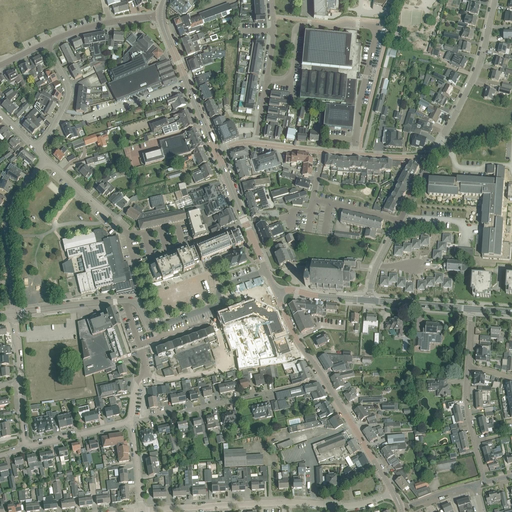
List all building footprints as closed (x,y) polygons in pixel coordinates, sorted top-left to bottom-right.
[(106,0),(108,6),(112,5),(115,15),(129,11),(126,3),(125,1),(120,2),(119,0),(106,0)] [(193,4),(196,0),(184,0),(183,0),(172,0),(171,3),(171,5),(183,14),(184,15),(185,14),(193,4)] [(312,0),(313,19),(327,20),(327,19),(327,15),(330,15),(330,12),(338,13),(339,0),(312,0)] [(478,14),(478,10),(479,10),(480,7),(479,7),(480,3),(471,1),(470,1),(469,6),(467,12),(478,14)] [(222,18),(232,14),(229,4),(190,19),(189,17),(186,18),(175,22),(178,30),(183,29),(184,31),(188,29),(189,30),(191,29),(191,30),(195,28),(200,26),(216,20),(215,17),(221,15),(222,18)] [(475,27),(477,19),(467,17),(465,24),(458,23),(457,27),(467,29),(468,25),(469,25),(475,27)] [(202,31),(200,26),(195,28),(191,30),(191,29),(189,30),(188,29),(184,31),(183,29),(178,30),(181,37),(196,31),(197,33),(202,31)] [(467,31),(463,30),(464,29),(457,28),(456,31),(462,32),(461,37),(466,38),(466,39),(472,40),(474,32),(467,31)] [(12,29),(4,30),(5,37),(4,37),(7,50),(14,48),(13,41),(14,41),(12,29)] [(300,95),(300,104),(325,106),(323,128),(349,130),(349,132),(351,132),(351,131),(352,131),(357,79),(357,78),(361,44),(356,44),(357,31),(345,30),(345,36),(305,32),(301,65),(301,73),(302,73),(300,95)] [(105,37),(105,32),(104,32),(100,32),(100,34),(96,35),(95,34),(91,35),(91,36),(92,44),(93,44),(94,52),(94,53),(95,58),(96,61),(96,62),(106,63),(106,60),(107,60),(107,56),(103,55),(102,47),(103,46),(104,46),(105,44),(105,43),(105,42),(104,37),(105,37)] [(113,41),(109,41),(108,48),(113,49),(113,54),(117,54),(118,48),(117,47),(117,42),(123,43),(123,35),(122,35),(122,34),(121,33),(120,32),(119,33),(119,34),(118,34),(114,34),(113,41)] [(198,41),(201,40),(205,38),(203,33),(193,37),(194,39),(190,40),(189,37),(181,40),(184,47),(198,41)] [(133,47),(132,48),(127,54),(124,56),(124,64),(129,62),(129,63),(129,62),(130,64),(131,65),(123,68),(122,66),(122,65),(108,71),(109,73),(113,81),(112,81),(113,83),(117,82),(149,68),(147,64),(147,63),(155,56),(160,63),(162,62),(166,60),(163,56),(163,55),(158,50),(158,49),(157,50),(156,48),(153,46),(153,44),(153,43),(146,36),(145,37),(144,36),(143,36),(138,41),(138,40),(137,40),(133,36),(134,36),(133,35),(132,36),(133,36),(128,41),(127,42),(128,42),(133,47)] [(94,52),(93,44),(92,44),(91,36),(83,37),(85,46),(89,45),(90,49),(91,48),(92,52),(94,52)] [(84,50),(82,46),(82,45),(79,39),(72,42),(76,51),(80,49),(81,51),(84,50)] [(193,49),(199,47),(200,46),(198,41),(184,47),(186,51),(193,48),(193,49)] [(253,41),(252,48),(262,50),(263,43),(253,41)] [(441,50),(448,52),(452,53),(457,54),(458,54),(459,51),(469,53),(471,45),(465,44),(465,42),(459,41),(458,49),(446,45),(445,46),(444,45),(444,46),(443,45),(443,46),(442,46),(435,44),(434,47),(442,49),(441,50)] [(74,58),(70,48),(67,44),(61,47),(70,65),(78,61),(76,57),(74,58)] [(509,50),(511,44),(504,44),(503,46),(500,46),(498,53),(505,55),(506,50),(509,50)] [(395,59),(397,50),(391,49),(392,47),(390,46),(387,56),(386,56),(383,68),(386,68),(389,57),(395,59)] [(200,51),(199,47),(193,49),(193,48),(186,51),(187,56),(200,51)] [(251,54),(261,56),(262,50),(252,48),(251,54)] [(436,49),(433,48),(432,54),(431,55),(438,57),(440,51),(435,50),(436,49)] [(204,54),(189,59),(187,59),(188,62),(192,73),(200,70),(200,69),(203,68),(201,63),(211,59),(225,58),(225,52),(211,53),(206,54),(206,53),(204,54)] [(452,60),(453,61),(451,65),(459,69),(460,67),(463,69),(468,61),(461,58),(462,56),(457,55),(457,54),(452,53),(448,52),(445,57),(451,61),(452,60)] [(251,54),(250,61),(260,63),(261,56),(251,54)] [(43,72),(40,65),(43,64),(40,57),(36,58),(36,59),(33,61),(34,64),(33,65),(35,69),(36,68),(37,68),(38,70),(37,70),(39,74),(43,72)] [(511,59),(505,58),(504,61),(497,59),(495,67),(501,68),(500,72),(501,72),(506,74),(509,75),(509,74),(511,75),(511,70),(503,68),(504,65),(508,66),(509,60),(511,60),(511,59)] [(106,63),(105,63),(96,62),(96,61),(83,68),(79,70),(79,71),(72,74),(75,80),(79,77),(82,76),(80,72),(83,70),(84,70),(90,67),(91,68),(93,67),(95,70),(96,73),(105,69),(106,63)] [(113,83),(108,85),(117,102),(152,87),(153,90),(169,84),(169,85),(177,82),(176,81),(177,81),(176,79),(175,79),(168,61),(156,66),(154,66),(150,68),(149,68),(117,82),(113,83)] [(259,69),(260,63),(250,61),(249,67),(259,69)] [(79,71),(79,70),(77,66),(81,64),(80,62),(76,64),(76,65),(69,69),(72,74),(79,71)] [(20,66),(19,67),(23,75),(29,72),(31,77),(32,80),(37,76),(36,73),(32,65),(32,66),(29,67),(27,63),(23,65),(22,65),(20,66)] [(259,69),(249,67),(247,74),(258,76),(259,69)] [(17,76),(14,70),(10,73),(9,72),(6,73),(10,81),(15,79),(17,84),(20,82),(22,87),(26,85),(20,75),(17,76)] [(446,73),(446,74),(448,75),(447,78),(450,79),(449,82),(451,83),(455,85),(459,77),(455,74),(454,74),(455,72),(448,70),(446,73)] [(53,76),(50,72),(48,73),(46,71),(38,75),(40,79),(43,77),(45,80),(45,81),(53,76)] [(209,79),(211,78),(210,72),(197,77),(197,79),(195,80),(197,87),(204,85),(206,84),(207,84),(207,83),(210,82),(209,79)] [(504,79),(506,74),(501,72),(500,74),(493,72),(491,80),(498,82),(499,78),(504,79)] [(57,81),(54,76),(53,76),(45,81),(45,80),(41,82),(36,84),(37,88),(39,87),(45,84),(45,83),(47,81),(49,85),(57,81)] [(246,83),(257,84),(258,78),(247,76),(246,83)] [(441,89),(441,88),(445,90),(444,94),(445,94),(449,97),(450,96),(451,96),(452,94),(451,93),(453,89),(447,87),(448,85),(444,82),(440,80),(437,84),(439,85),(438,87),(441,89)] [(53,91),(61,95),(62,92),(60,88),(60,87),(58,82),(50,86),(52,91),(53,91)] [(245,89),(256,91),(257,84),(246,83),(245,89)] [(10,90),(4,94),(7,97),(13,92),(11,89),(10,90)] [(244,96),(255,98),(256,91),(245,89),(244,96)] [(382,109),(386,96),(387,91),(386,90),(382,89),(381,94),(382,95),(380,102),(378,102),(375,113),(381,114),(382,109)] [(493,101),(494,96),(496,91),(487,89),(484,99),(493,101)] [(5,103),(2,106),(7,111),(12,106),(12,105),(13,104),(10,103),(11,101),(18,93),(17,91),(14,93),(13,92),(7,97),(3,101),(5,103)] [(62,95),(61,95),(53,91),(51,96),(43,92),(42,93),(41,95),(45,97),(46,97),(50,100),(52,101),(53,98),(59,101),(62,95)] [(283,100),(283,96),(289,97),(290,93),(277,91),(277,94),(271,93),(270,98),(276,99),(281,100),(283,100)] [(444,108),(447,101),(442,98),(443,96),(438,94),(434,103),(444,108)] [(168,106),(172,105),(184,100),(181,95),(166,101),(168,106)] [(255,98),(244,96),(243,102),(254,104),(255,98)] [(208,111),(221,105),(220,103),(222,102),(221,99),(216,101),(217,104),(216,105),(216,106),(215,106),(213,101),(205,104),(208,111)] [(275,107),(279,108),(279,103),(286,104),(286,101),(281,100),(276,99),(276,102),(271,101),(270,101),(269,106),(270,106),(275,107)] [(38,103),(38,104),(40,105),(42,106),(44,107),(53,111),(56,106),(51,104),(51,103),(50,105),(48,104),(49,103),(44,101),(43,100),(42,102),(40,101),(38,103)] [(171,113),(171,114),(179,111),(178,108),(181,107),(186,105),(184,100),(172,105),(174,110),(172,112),(171,113)] [(419,105),(428,110),(430,105),(421,100),(419,105)] [(242,108),(239,108),(238,111),(245,112),(246,110),(253,111),(254,104),(243,102),(242,108)] [(12,106),(7,111),(12,116),(14,113),(14,114),(17,111),(17,110),(19,108),(14,103),(12,106)] [(17,111),(14,114),(15,115),(18,118),(22,115),(29,107),(26,103),(18,112),(17,111)] [(218,110),(222,108),(221,105),(208,111),(211,118),(212,118),(213,122),(220,119),(216,109),(217,108),(218,110)] [(44,107),(42,111),(46,112),(45,115),(50,117),(53,111),(44,107)] [(147,118),(165,112),(164,107),(145,113),(147,118)] [(287,109),(279,108),(275,107),(274,110),(269,109),(268,109),(267,114),(268,114),(274,115),(279,116),(280,112),(287,113),(287,109)] [(438,118),(441,112),(435,109),(434,110),(429,108),(428,112),(432,114),(429,119),(436,123),(437,123),(439,119),(438,118)] [(416,115),(417,111),(410,109),(409,113),(405,126),(411,128),(415,114),(416,115)] [(428,121),(430,118),(426,115),(417,111),(416,115),(424,119),(423,119),(428,121)] [(191,121),(188,113),(188,112),(182,114),(180,114),(181,115),(178,115),(178,116),(173,118),(168,120),(167,118),(149,124),(152,132),(163,129),(169,127),(181,123),(181,124),(189,122),(188,121),(191,121)] [(227,125),(231,123),(227,112),(225,113),(225,117),(220,119),(213,122),(212,123),(214,126),(215,126),(215,127),(214,127),(216,131),(216,130),(217,130),(218,130),(222,128),(222,127),(227,125)] [(29,119),(22,126),(27,131),(35,123),(38,120),(34,116),(34,115),(31,113),(26,117),(29,119)] [(266,122),(270,123),(274,123),(276,123),(277,119),(283,120),(284,117),(279,116),(274,115),(273,118),(268,117),(267,117),(266,122)] [(35,123),(27,131),(32,135),(38,129),(41,126),(39,124),(42,121),(43,123),(44,123),(48,127),(50,124),(41,116),(38,120),(35,123)] [(420,130),(421,131),(430,133),(431,132),(432,131),(433,129),(427,127),(428,123),(419,120),(418,125),(421,126),(420,130)] [(186,129),(193,127),(191,121),(188,121),(189,122),(181,124),(181,123),(169,127),(163,129),(152,132),(146,134),(146,135),(143,136),(143,138),(147,136),(148,141),(155,139),(166,136),(176,132),(186,129)] [(70,129),(68,123),(62,126),(67,138),(69,137),(70,140),(78,137),(74,127),(70,129)] [(234,125),(233,126),(232,123),(231,123),(227,125),(222,127),(222,128),(218,130),(217,130),(219,134),(220,133),(222,136),(220,137),(222,141),(223,140),(225,144),(238,138),(237,136),(237,135),(236,132),(237,132),(236,128),(235,129),(234,125)] [(270,132),(273,132),(274,123),(270,123),(269,128),(265,127),(264,137),(269,138),(269,137),(270,132)] [(274,123),(273,132),(276,133),(275,138),(275,139),(280,139),(281,130),(277,129),(278,124),(276,123),(274,123)] [(0,133),(7,141),(9,139),(13,136),(5,127),(0,131),(0,133)] [(420,136),(421,131),(420,130),(411,128),(410,133),(415,134),(412,146),(416,147),(417,146),(424,148),(425,143),(426,144),(427,140),(426,139),(418,137),(418,135),(420,136)] [(396,148),(396,147),(397,139),(396,139),(397,133),(397,129),(396,133),(384,133),(385,131),(384,131),(384,133),(384,138),(383,138),(383,144),(386,144),(386,147),(396,148)] [(203,147),(201,143),(195,130),(189,132),(182,135),(159,142),(162,150),(163,155),(164,160),(181,155),(187,154),(190,153),(192,152),(193,152),(201,148),(203,147)] [(294,139),(295,138),(296,131),(288,130),(286,140),(294,141),(294,139)] [(309,141),(318,142),(318,137),(319,130),(316,130),(316,131),(316,134),(310,134),(310,136),(309,141)] [(305,142),(306,137),(306,134),(302,134),(302,132),(298,132),(298,141),(305,142)] [(97,142),(100,149),(107,146),(105,141),(103,136),(97,139),(95,135),(72,144),(74,150),(85,146),(86,146),(97,142)] [(13,150),(16,147),(20,144),(15,138),(5,147),(7,150),(10,147),(13,150)] [(63,155),(67,151),(64,148),(60,152),(58,150),(53,156),(60,162),(65,157),(63,155)] [(207,162),(201,148),(193,152),(194,154),(187,157),(189,160),(192,159),(194,163),(197,161),(199,166),(203,164),(207,162)] [(36,159),(23,149),(19,155),(27,162),(31,165),(36,159)] [(247,160),(246,157),(248,156),(248,155),(246,149),(239,150),(229,153),(232,161),(234,161),(235,164),(234,164),(234,165),(236,171),(237,174),(240,181),(239,181),(241,181),(246,179),(253,177),(252,177),(251,169),(250,169),(250,168),(251,168),(249,160),(247,160)] [(145,165),(164,160),(163,155),(162,150),(143,155),(145,165)] [(0,163),(5,159),(11,155),(9,152),(3,156),(4,157),(0,160),(0,163)] [(251,156),(251,153),(250,153),(250,154),(248,155),(248,156),(246,157),(247,160),(249,160),(251,168),(250,168),(250,169),(251,169),(252,177),(270,174),(269,173),(281,170),(280,167),(280,166),(276,153),(256,159),(254,155),(251,156)] [(111,161),(110,156),(109,154),(93,158),(86,160),(87,165),(94,163),(95,164),(106,160),(106,161),(108,162),(111,161)] [(14,155),(7,160),(10,164),(17,159),(14,155)] [(413,164),(411,163),(408,168),(416,173),(417,173),(420,167),(417,166),(417,165),(414,163),(413,164)] [(86,167),(83,164),(77,171),(79,174),(80,173),(87,180),(96,171),(92,168),(91,168),(90,168),(87,166),(86,167)] [(17,169),(10,165),(9,167),(11,169),(7,175),(3,172),(1,176),(8,181),(8,180),(10,178),(17,182),(21,177),(14,173),(17,169)] [(213,176),(209,165),(201,169),(202,172),(200,172),(192,175),(195,183),(205,179),(205,181),(210,179),(209,178),(213,176)] [(511,183),(509,184),(509,188),(503,188),(505,168),(488,166),(487,174),(494,174),(494,181),(483,181),(458,179),(457,181),(430,179),(429,195),(443,196),(443,199),(451,200),(451,197),(458,198),(458,195),(464,196),(464,199),(479,200),(479,197),(484,197),(483,208),(482,208),(482,214),(483,214),(482,226),(485,226),(484,231),(482,258),(510,260),(511,243),(502,243),(503,221),(501,221),(503,190),(509,190),(508,200),(511,200),(511,183)] [(142,177),(140,168),(138,169),(137,170),(137,169),(135,169),(139,183),(144,182),(142,177)] [(413,178),(416,173),(408,168),(407,168),(405,173),(404,173),(413,178),(412,178),(413,178)] [(105,184),(116,176),(115,172),(102,181),(105,184)] [(167,180),(182,176),(181,172),(168,175),(169,176),(166,177),(167,180)] [(404,173),(405,173),(404,173),(401,178),(410,183),(412,178),(413,178),(404,173)] [(308,190),(308,189),(309,189),(310,188),(309,187),(310,183),(304,181),(304,178),(291,175),(290,179),(297,182),(295,187),(308,190)] [(407,188),(410,183),(401,178),(398,184),(399,184),(407,188)] [(247,183),(246,179),(241,181),(245,195),(252,193),(254,192),(263,190),(262,187),(269,186),(268,180),(254,182),(252,183),(252,182),(247,183)] [(1,186),(0,185),(0,189),(8,194),(12,186),(3,182),(1,186)] [(399,184),(396,189),(397,190),(405,194),(408,189),(407,188),(399,184)] [(105,188),(102,185),(97,190),(102,196),(104,194),(107,196),(110,193),(108,190),(110,188),(107,186),(105,188)] [(210,189),(210,188),(208,188),(189,195),(192,203),(193,202),(194,204),(190,206),(191,208),(200,206),(203,205),(203,206),(210,203),(214,214),(219,212),(221,211),(219,205),(219,204),(218,202),(219,201),(218,198),(216,197),(216,196),(217,195),(216,191),(214,191),(213,189),(213,188),(210,189)] [(271,193),(274,203),(277,202),(276,200),(284,197),(286,203),(291,202),(292,205),(292,206),(302,207),(303,203),(304,202),(303,198),(307,197),(306,192),(301,194),(301,193),(297,193),(297,190),(292,189),(290,192),(290,193),(288,194),(286,188),(271,193)] [(182,198),(189,196),(186,190),(180,192),(175,193),(177,199),(182,197),(182,198)] [(268,205),(263,190),(254,192),(252,193),(245,195),(244,195),(249,212),(250,211),(257,209),(268,205)] [(403,200),(406,194),(405,194),(397,190),(394,195),(402,200),(403,200)] [(111,197),(114,200),(112,203),(115,206),(116,204),(122,209),(127,203),(123,199),(124,198),(121,195),(120,196),(117,193),(114,194),(111,197)] [(402,200),(394,195),(393,195),(391,200),(399,204),(399,205),(402,200)] [(166,214),(162,196),(150,199),(152,209),(155,208),(156,211),(144,214),(139,223),(140,230),(186,220),(183,210),(166,214)] [(396,210),(399,204),(391,200),(387,198),(384,203),(387,205),(396,210)] [(208,217),(214,214),(210,203),(203,206),(205,210),(208,217)] [(393,215),(396,210),(387,205),(384,203),(382,212),(389,214),(389,213),(393,215)] [(143,210),(135,205),(133,209),(130,208),(126,215),(139,223),(144,214),(142,212),(143,210)] [(257,209),(250,211),(252,218),(253,218),(260,216),(258,212),(263,210),(264,210),(265,209),(269,208),(268,206),(268,205),(257,209)] [(212,234),(216,232),(216,233),(221,231),(220,228),(229,224),(237,221),(231,209),(229,210),(229,208),(221,211),(219,212),(220,215),(213,217),(215,222),(217,221),(219,225),(209,229),(212,234)] [(209,235),(201,210),(193,213),(192,211),(188,212),(188,214),(186,215),(193,240),(209,235)] [(380,234),(383,221),(343,211),(340,223),(341,223),(341,221),(377,230),(377,233),(374,233),(374,231),(372,230),(371,232),(367,231),(367,229),(365,238),(375,240),(376,234),(380,234)] [(266,226),(265,222),(256,226),(257,230),(264,245),(274,241),(273,237),(284,233),(280,224),(268,229),(266,226)] [(118,237),(115,237),(115,239),(108,240),(107,239),(107,237),(105,236),(106,234),(106,232),(101,230),(94,231),(93,233),(62,241),(65,253),(67,252),(68,259),(82,256),(86,274),(77,276),(81,294),(96,291),(96,289),(101,288),(102,293),(116,290),(116,293),(131,290),(129,281),(132,281),(130,273),(127,262),(124,263),(118,236),(117,236),(118,237)] [(235,247),(243,244),(238,231),(230,235),(235,246),(235,247)] [(291,243),(294,241),(293,239),(291,234),(285,237),(287,241),(288,244),(291,243)] [(235,246),(230,235),(227,237),(226,236),(215,241),(213,241),(210,242),(208,243),(206,244),(204,245),(204,246),(196,249),(201,261),(211,257),(211,258),(217,256),(219,255),(218,254),(220,253),(231,248),(232,248),(234,252),(234,254),(237,253),(236,251),(234,247),(235,246)] [(451,244),(451,240),(452,235),(443,235),(442,243),(447,243),(451,244)] [(429,246),(430,238),(421,237),(421,241),(421,246),(429,246)] [(420,250),(421,246),(421,241),(412,240),(412,245),(412,249),(420,250)] [(447,243),(442,243),(438,243),(438,251),(442,251),(446,252),(447,243)] [(412,253),(412,249),(412,245),(404,244),(403,248),(403,253),(412,253)] [(283,247),(282,246),(274,249),(276,254),(274,255),(275,255),(276,258),(275,259),(276,263),(278,263),(279,266),(279,267),(281,266),(290,262),(294,261),(289,251),(286,252),(286,251),(287,250),(285,246),(283,247)] [(403,257),(403,253),(403,248),(395,247),(394,256),(403,257)] [(191,251),(190,249),(184,252),(185,255),(184,255),(183,252),(180,253),(182,256),(181,257),(179,254),(173,256),(174,258),(170,260),(169,258),(163,261),(164,264),(163,264),(162,261),(159,262),(161,265),(160,266),(158,262),(153,265),(152,264),(146,266),(152,285),(180,277),(178,272),(183,270),(183,272),(194,268),(194,266),(199,264),(193,250),(191,251)] [(238,266),(247,262),(242,251),(237,253),(234,254),(234,255),(225,258),(229,268),(238,265),(238,266)] [(442,260),(442,251),(438,251),(434,251),(433,259),(442,260)] [(356,262),(356,260),(353,260),(348,259),(348,261),(345,261),(345,263),(337,263),(337,262),(334,262),(333,262),(325,262),(324,261),(321,261),(320,262),(312,261),(312,265),(307,264),(306,287),(311,287),(311,289),(312,289),(313,290),(316,291),(317,289),(324,290),(325,291),(328,291),(329,290),(337,291),(338,292),(341,292),(342,291),(343,291),(343,288),(350,288),(350,283),(354,282),(356,280),(356,276),(354,273),(351,272),(351,268),(356,268),(356,262)] [(75,275),(71,260),(62,266),(64,274),(75,275)] [(453,262),(453,261),(450,261),(450,262),(448,262),(448,263),(445,263),(445,265),(444,265),(444,268),(444,270),(447,271),(447,272),(458,273),(458,277),(463,278),(464,272),(465,272),(466,271),(467,271),(467,270),(468,270),(468,269),(468,268),(468,267),(467,266),(467,265),(466,265),(465,265),(465,264),(463,264),(463,263),(453,262)] [(485,274),(485,273),(480,273),(479,273),(480,273),(480,276),(473,275),(472,291),(473,291),(473,297),(490,298),(492,276),(485,276),(485,274)] [(397,283),(398,279),(398,275),(390,274),(389,278),(389,283),(397,283)] [(443,284),(444,279),(444,275),(435,275),(435,279),(435,283),(443,284)] [(389,287),(389,283),(389,278),(381,277),(380,286),(389,287)] [(435,287),(435,283),(435,279),(427,278),(426,282),(426,287),(435,287)] [(405,288),(406,283),(406,279),(398,279),(397,283),(397,287),(405,288)] [(451,289),(452,280),(444,279),(443,284),(443,288),(451,289)] [(426,291),(426,287),(426,282),(418,281),(417,290),(426,291)] [(414,293),(414,284),(406,283),(405,288),(405,292),(414,293)] [(301,310),(298,302),(289,305),(294,316),(302,312),(301,310)] [(306,302),(298,302),(301,310),(305,310),(306,302)] [(316,303),(306,302),(305,310),(312,311),(311,316),(319,317),(320,314),(316,313),(316,312),(316,311),(317,303),(316,303)] [(320,314),(319,317),(322,317),(324,317),(325,317),(326,310),(327,304),(327,305),(324,304),(317,303),(316,311),(316,312),(316,313),(320,314)] [(240,310),(220,317),(239,371),(242,370),(247,370),(287,364),(284,356),(290,354),(288,349),(286,343),(285,339),(283,334),(282,331),(280,327),(279,324),(276,316),(273,315),(273,314),(268,312),(267,312),(263,310),(261,309),(256,307),(252,305),(240,310)] [(78,323),(77,323),(78,325),(79,332),(80,343),(81,343),(81,350),(84,365),(84,367),(79,368),(79,370),(84,370),(84,371),(84,372),(85,377),(92,374),(105,370),(107,374),(112,372),(112,371),(117,369),(114,362),(126,358),(131,356),(130,353),(126,341),(125,339),(122,331),(121,327),(119,323),(119,321),(118,319),(118,316),(117,315),(117,316),(115,310),(113,310),(108,312),(106,313),(107,315),(105,314),(104,314),(102,314),(101,313),(100,313),(98,314),(93,316),(91,317),(91,318),(78,323)] [(305,317),(304,314),(303,312),(302,312),(294,316),(297,323),(306,319),(305,317)] [(364,322),(363,333),(368,334),(368,326),(376,327),(378,328),(378,327),(378,322),(376,322),(377,317),(367,316),(364,316),(364,321),(364,322)] [(307,322),(306,319),(297,323),(301,334),(314,328),(313,323),(308,325),(307,322)] [(402,336),(402,320),(395,320),(390,320),(389,324),(388,324),(387,329),(399,330),(398,336),(402,336)] [(48,396),(59,395),(55,343),(59,343),(58,338),(67,337),(66,332),(71,332),(71,334),(75,333),(74,321),(70,321),(70,322),(60,323),(60,326),(40,328),(39,324),(30,325),(34,366),(32,366),(33,370),(34,369),(35,375),(32,376),(33,381),(36,381),(37,394),(48,393),(48,396)] [(219,321),(142,348),(149,377),(163,377),(231,367),(219,321)] [(415,344),(415,347),(421,348),(421,351),(429,352),(430,343),(430,339),(435,339),(436,340),(440,340),(441,339),(442,339),(442,337),(442,336),(443,332),(444,332),(445,329),(443,329),(443,325),(442,325),(443,324),(442,323),(440,323),(439,324),(439,325),(426,324),(426,327),(423,326),(422,333),(422,340),(416,339),(415,344)] [(499,329),(500,328),(495,327),(495,329),(491,329),(491,337),(488,337),(480,336),(480,342),(491,342),(491,338),(497,339),(497,342),(502,342),(503,335),(500,335),(501,329),(499,329)] [(319,347),(323,345),(327,343),(325,339),(328,338),(326,334),(320,337),(320,338),(315,340),(317,344),(316,344),(317,346),(318,346),(319,347)] [(477,356),(487,356),(487,351),(489,351),(490,347),(483,347),(482,350),(477,350),(477,356)] [(323,356),(319,359),(323,365),(325,369),(325,370),(325,371),(326,371),(327,372),(333,368),(334,372),(337,371),(337,372),(342,371),(342,372),(346,371),(346,370),(344,364),(343,362),(348,363),(352,363),(352,356),(351,356),(343,356),(326,355),(323,356)] [(8,365),(8,357),(1,357),(1,358),(0,357),(0,361),(1,362),(1,365),(8,365)] [(287,364),(282,365),(284,371),(293,367),(295,367),(295,366),(296,366),(298,370),(300,374),(303,373),(302,373),(308,371),(305,362),(298,365),(297,361),(289,363),(287,364)] [(110,381),(117,379),(122,378),(121,375),(127,374),(125,366),(118,368),(119,371),(112,373),(113,374),(108,375),(110,381)] [(272,367),(266,368),(268,379),(274,378),(272,367)] [(256,386),(264,384),(263,381),(268,380),(267,375),(266,372),(266,368),(259,369),(261,375),(254,376),(256,386)] [(0,378),(9,377),(9,369),(0,369),(0,378)] [(247,370),(242,370),(242,372),(243,376),(243,377),(244,381),(239,382),(240,385),(241,390),(248,388),(248,385),(248,384),(247,383),(250,382),(249,380),(248,378),(248,376),(247,373),(247,370)] [(301,378),(291,380),(293,385),(296,384),(302,382),(311,379),(308,371),(302,373),(303,373),(300,374),(301,378)] [(331,378),(336,390),(344,387),(341,379),(350,377),(349,373),(340,375),(338,376),(331,378)] [(212,396),(210,388),(212,388),(211,384),(205,385),(205,383),(202,384),(201,379),(197,380),(198,386),(199,392),(202,391),(204,398),(212,396)] [(447,385),(447,379),(437,380),(437,382),(435,382),(435,381),(427,382),(428,391),(435,391),(438,391),(438,396),(450,396),(450,391),(448,391),(448,385),(447,385)] [(231,384),(231,380),(224,382),(225,385),(227,393),(233,391),(237,391),(235,383),(231,384)] [(98,391),(105,389),(111,388),(114,387),(113,387),(116,386),(122,385),(125,384),(124,381),(97,387),(98,391)] [(221,386),(221,383),(218,383),(218,386),(219,389),(220,394),(227,393),(225,385),(221,386)] [(115,396),(121,395),(121,393),(127,391),(126,389),(125,388),(124,387),(125,385),(125,384),(122,385),(116,386),(113,387),(114,387),(111,388),(105,389),(98,391),(100,399),(108,397),(115,396)] [(316,384),(275,394),(276,395),(277,399),(277,402),(279,410),(284,410),(283,406),(282,401),(286,400),(304,395),(305,395),(306,398),(309,399),(311,399),(312,398),(313,401),(320,399),(325,398),(327,397),(323,390),(320,386),(318,384),(316,384)] [(161,408),(165,407),(164,402),(168,402),(167,393),(165,386),(157,387),(160,403),(161,408)] [(150,409),(158,408),(157,403),(160,403),(157,387),(147,389),(149,400),(148,400),(150,409)] [(344,398),(345,398),(345,399),(346,399),(349,403),(353,400),(357,398),(355,395),(356,394),(357,393),(357,392),(357,391),(356,390),(355,389),(353,389),(352,390),(351,387),(350,388),(346,390),(348,393),(344,395),(345,396),(344,397),(344,398)] [(176,391),(170,392),(169,392),(169,393),(172,405),(178,404),(176,392),(176,391)] [(178,404),(186,402),(183,391),(176,392),(178,404)] [(191,401),(198,400),(196,393),(189,394),(191,401)] [(487,397),(487,395),(482,395),(482,394),(481,394),(476,394),(476,402),(483,401),(490,401),(490,398),(490,397),(487,397)] [(115,408),(114,402),(116,401),(115,397),(109,399),(111,409),(113,417),(120,415),(118,407),(115,408)] [(456,407),(454,401),(447,403),(448,410),(450,409),(452,417),(455,416),(461,415),(459,406),(456,407)] [(492,401),(476,402),(477,410),(483,409),(483,408),(483,406),(487,405),(490,405),(492,405),(492,401)] [(327,417),(333,414),(327,403),(319,407),(319,408),(322,413),(318,415),(321,419),(326,416),(327,417)] [(271,417),(270,411),(271,411),(269,404),(252,408),(253,415),(254,415),(255,419),(266,416),(267,418),(271,417)] [(368,410),(373,410),(374,407),(365,407),(363,408),(362,407),(359,409),(355,411),(358,417),(365,412),(368,410)] [(107,418),(113,417),(111,409),(105,410),(107,418)] [(98,421),(98,420),(96,410),(93,411),(93,413),(90,414),(92,422),(95,421),(95,422),(98,421)] [(369,412),(368,410),(365,412),(358,417),(361,421),(366,418),(368,422),(376,419),(375,415),(372,416),(369,412)] [(43,419),(42,419),(46,433),(53,431),(50,419),(53,418),(52,414),(52,411),(46,413),(48,420),(43,421),(43,419)] [(52,414),(53,418),(54,422),(57,421),(60,429),(66,428),(63,416),(59,417),(59,416),(57,412),(52,414)] [(233,417),(232,412),(226,414),(226,415),(225,416),(224,415),(223,415),(222,416),(224,426),(228,425),(228,423),(232,423),(232,426),(239,424),(237,416),(233,417)] [(75,419),(73,413),(70,414),(63,416),(66,428),(73,426),(71,420),(75,419)] [(85,423),(92,422),(90,414),(83,416),(85,423)] [(306,423),(316,421),(315,415),(305,418),(306,423)] [(461,429),(461,428),(460,424),(463,423),(461,415),(455,416),(457,424),(450,426),(451,430),(458,428),(458,429),(461,429)] [(215,422),(213,416),(206,418),(208,425),(206,425),(207,430),(213,429),(219,427),(218,421),(215,422)] [(343,425),(337,416),(332,420),(332,418),(313,422),(288,428),(290,434),(314,428),(321,427),(326,426),(327,429),(335,430),(343,425)] [(36,420),(36,418),(32,419),(35,432),(38,431),(39,434),(45,432),(45,433),(46,433),(42,419),(36,420)] [(481,427),(487,426),(485,418),(479,419),(481,427)] [(199,430),(202,429),(200,419),(193,421),(194,427),(194,429),(191,430),(193,438),(197,437),(195,431),(199,430)] [(188,429),(186,422),(177,424),(179,431),(179,434),(183,433),(183,434),(186,433),(190,432),(189,428),(188,429)] [(491,425),(487,426),(481,427),(482,435),(489,433),(488,429),(491,429),(497,428),(496,423),(491,425)] [(170,433),(168,426),(158,428),(159,434),(156,435),(158,440),(163,439),(162,434),(166,433),(166,434),(170,433)] [(382,430),(381,427),(376,429),(375,428),(372,430),(370,428),(363,432),(367,438),(374,433),(382,430)] [(462,434),(461,429),(458,429),(458,430),(452,431),(452,432),(453,436),(455,435),(457,444),(468,441),(466,433),(462,434)] [(0,433),(1,438),(3,438),(11,437),(10,430),(2,432),(0,431),(0,433)] [(154,450),(159,449),(157,440),(154,441),(151,430),(147,431),(144,431),(144,432),(140,433),(143,444),(144,445),(148,444),(149,445),(153,445),(154,450)] [(370,443),(374,440),(377,438),(376,436),(383,433),(382,430),(374,433),(367,438),(370,443)] [(123,442),(122,434),(108,436),(108,437),(102,438),(103,448),(116,446),(119,463),(129,462),(128,455),(129,455),(128,448),(127,448),(126,441),(123,442)] [(223,435),(216,437),(217,444),(224,442),(223,435)] [(341,435),(312,445),(313,448),(313,449),(319,463),(334,457),(336,459),(338,460),(340,459),(342,461),(349,456),(349,457),(359,451),(353,441),(346,446),(345,445),(345,444),(341,435)] [(388,445),(405,443),(404,435),(388,436),(388,445)] [(279,451),(293,446),(291,440),(277,446),(279,451)] [(469,449),(468,441),(457,444),(458,449),(459,448),(460,451),(459,451),(460,454),(466,452),(466,450),(469,449)] [(98,445),(97,442),(89,443),(89,442),(86,443),(87,452),(99,449),(98,446),(98,445)] [(81,450),(79,444),(71,445),(73,452),(77,451),(78,455),(81,454),(84,464),(85,467),(88,466),(88,463),(85,449),(81,450)] [(393,446),(389,446),(389,447),(381,452),(382,453),(381,454),(382,455),(383,455),(387,461),(388,461),(395,456),(392,451),(397,451),(397,445),(393,446)] [(501,452),(500,446),(496,448),(497,449),(493,450),(490,451),(489,447),(483,449),(485,457),(494,454),(501,452)] [(61,462),(65,461),(69,460),(68,456),(66,449),(58,451),(61,462)] [(246,457),(245,450),(223,451),(224,468),(246,467),(263,466),(262,456),(246,457)] [(153,456),(153,459),(146,461),(147,468),(156,467),(155,463),(157,463),(155,456),(158,455),(157,451),(149,452),(150,457),(153,456)] [(48,468),(52,467),(51,460),(54,460),(52,452),(45,453),(47,461),(47,465),(48,468)] [(369,463),(363,454),(359,456),(358,456),(350,460),(352,464),(358,461),(362,467),(369,463)] [(487,464),(493,462),(492,459),(495,458),(494,454),(485,457),(487,464)] [(36,462),(35,456),(27,457),(29,469),(27,469),(29,478),(32,477),(31,471),(34,470),(34,468),(36,467),(37,469),(39,468),(38,462),(36,462)] [(106,466),(105,456),(102,456),(105,469),(108,468),(111,468),(111,466),(106,466)] [(398,461),(395,456),(388,461),(391,465),(392,465),(393,468),(394,467),(396,470),(403,468),(400,464),(401,463),(399,460),(398,461)] [(18,459),(17,458),(15,459),(14,459),(15,460),(14,460),(15,464),(12,465),(15,478),(18,477),(17,470),(20,469),(21,471),(24,470),(22,459),(18,459)] [(436,473),(457,468),(455,459),(434,463),(436,473)] [(6,465),(6,464),(3,465),(3,466),(0,466),(0,472),(1,478),(9,476),(7,465),(6,465)] [(157,470),(156,467),(147,468),(149,476),(160,474),(159,470),(157,470)] [(168,475),(169,485),(172,485),(171,476),(172,476),(173,474),(173,473),(178,473),(178,468),(173,470),(168,471),(168,475)] [(248,481),(247,468),(243,468),(244,480),(241,480),(238,480),(238,481),(238,488),(238,492),(245,491),(244,482),(248,481)] [(251,478),(250,468),(247,468),(248,481),(251,481),(252,491),(258,490),(258,479),(258,477),(251,478)] [(323,477),(322,468),(316,468),(317,482),(317,487),(323,486),(322,481),(326,480),(327,487),(337,486),(336,484),(338,484),(338,479),(337,479),(337,476),(334,476),(334,474),(328,474),(328,476),(326,477),(323,477)] [(219,493),(225,492),(224,482),(228,482),(227,469),(224,469),(224,472),(224,478),(218,478),(219,493)] [(230,471),(230,469),(227,469),(228,482),(228,489),(232,489),(232,492),(238,492),(238,488),(238,481),(235,482),(235,481),(232,481),(231,471),(230,471)] [(219,493),(218,478),(212,478),(212,472),(211,473),(211,470),(208,470),(208,483),(212,482),(212,493),(219,493)] [(188,472),(189,487),(192,487),(193,496),(199,496),(199,486),(198,483),(198,479),(192,480),(191,471),(188,472)] [(396,482),(402,491),(408,487),(408,486),(410,485),(406,479),(408,477),(403,471),(399,472),(397,473),(401,478),(396,482)] [(288,489),(287,473),(282,473),(278,474),(279,482),(278,482),(278,484),(278,485),(279,489),(288,489)] [(72,492),(75,492),(75,490),(74,486),(74,484),(74,482),(73,476),(69,476),(69,477),(65,478),(66,482),(71,481),(71,483),(70,483),(70,486),(71,486),(72,492)] [(293,477),(291,477),(291,482),(293,482),(293,484),(293,489),(302,488),(301,485),(304,485),(304,477),(298,477),(293,477)] [(58,494),(56,480),(47,482),(48,484),(53,484),(54,494),(58,494)] [(94,484),(94,480),(91,480),(93,490),(96,490),(96,488),(101,487),(101,484),(95,485),(95,484),(94,484)] [(408,486),(408,487),(418,499),(431,494),(430,489),(427,481),(415,485),(413,482),(410,485),(408,486)] [(501,500),(499,492),(496,493),(489,494),(489,496),(486,497),(487,503),(491,502),(491,501),(494,500),(494,501),(501,500)] [(473,511),(469,498),(463,500),(466,511),(467,511),(473,511)] [(466,511),(463,500),(457,502),(459,511),(464,511),(466,511)]
